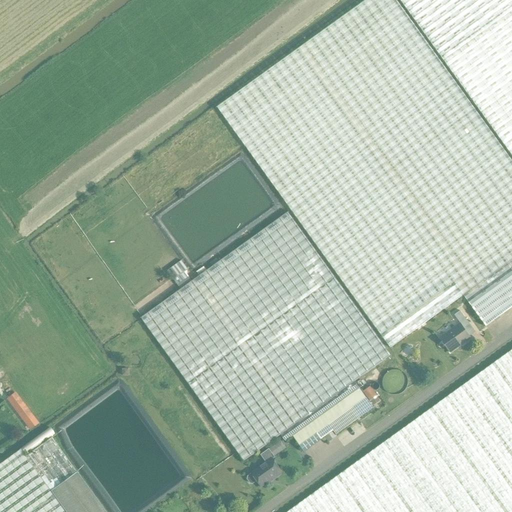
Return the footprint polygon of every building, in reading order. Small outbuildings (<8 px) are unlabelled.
[(390,348),(464,295),(471,306),(511,276),(511,160),(396,0),(365,0),(217,107),(390,348)] [(511,0),(400,0),(511,155),(511,0)] [(143,317),(141,319),(155,338),(239,455),(244,462),(281,435),(286,442),(293,436),(360,389),(354,382),(391,355),(288,212),(143,317)] [(173,271),(179,279),(185,275),(184,273),(185,271),(181,266),(173,271)] [(511,276),(471,306),(486,326),(511,307),(511,276)] [(461,324),(441,339),(438,335),(451,353),(450,352),(471,338),(471,339),(471,338),(464,328),(470,324),(460,311),(454,315),(461,324)] [(511,511),(511,350),(288,511),(511,511)] [(370,386),(363,392),(371,402),(377,397),(378,397),(370,386)] [(360,389),(293,436),(304,452),(333,431),(336,435),(374,408),(360,389)] [(0,511),(65,511),(50,491),(76,472),(51,438),(25,457),(20,449),(0,463),(0,511)] [(274,480),(283,473),(273,460),(275,458),(269,450),(261,455),(267,463),(248,477),(248,480),(251,484),(253,484),(257,481),(261,487),(273,478),(274,480)] [(105,511),(76,472),(50,491),(65,511),(105,511)]
